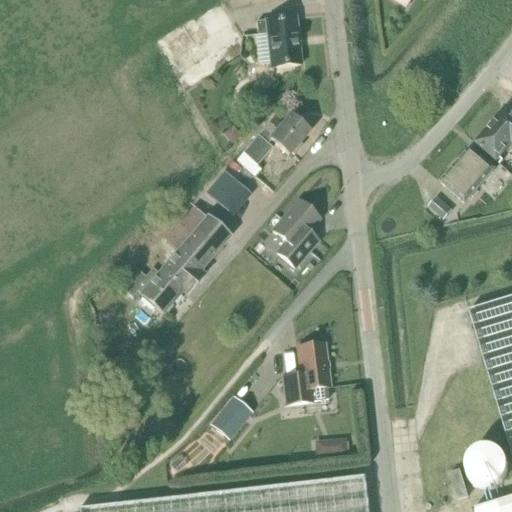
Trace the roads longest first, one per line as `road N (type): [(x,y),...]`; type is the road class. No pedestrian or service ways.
road 1 (unclassified): [(358,240),(391,511)]
road 2 (residential): [(353,183),(405,166),(511,49)]
road 3 (residential): [(348,138),(322,151),(202,289)]
road 4 (unclassified): [(348,138),(335,0)]
